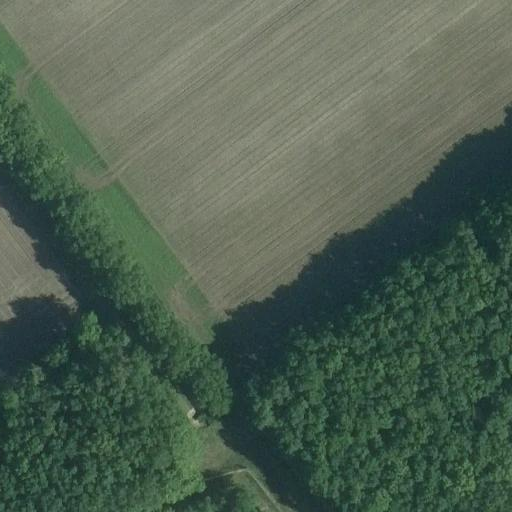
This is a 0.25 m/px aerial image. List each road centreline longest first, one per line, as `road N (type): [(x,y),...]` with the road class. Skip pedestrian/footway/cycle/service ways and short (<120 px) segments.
road 1 (track): [(47,511),(178,474),(254,420)]
road 2 (track): [(254,420),(281,429),(347,511)]
